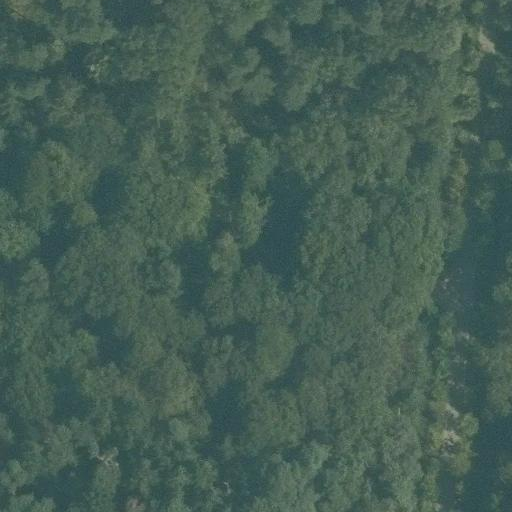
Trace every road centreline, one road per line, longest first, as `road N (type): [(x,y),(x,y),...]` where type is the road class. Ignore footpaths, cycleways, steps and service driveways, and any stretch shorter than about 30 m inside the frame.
road 1 (track): [(511,283),(435,291),(251,273),(0,225)]
road 2 (unclassified): [(445,511),(489,0)]
